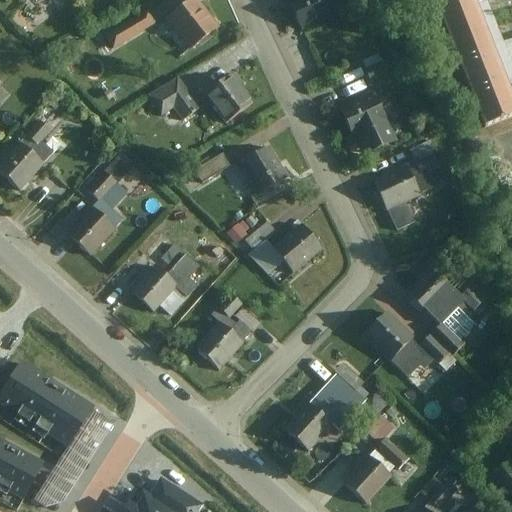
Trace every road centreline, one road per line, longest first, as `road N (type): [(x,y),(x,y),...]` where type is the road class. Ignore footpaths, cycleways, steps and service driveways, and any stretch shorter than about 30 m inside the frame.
road 1 (residential): [(208,438),(364,273),(358,233),(245,0)]
road 2 (residential): [(154,391),(0,248)]
road 3 (residential): [(154,391),(67,511)]
